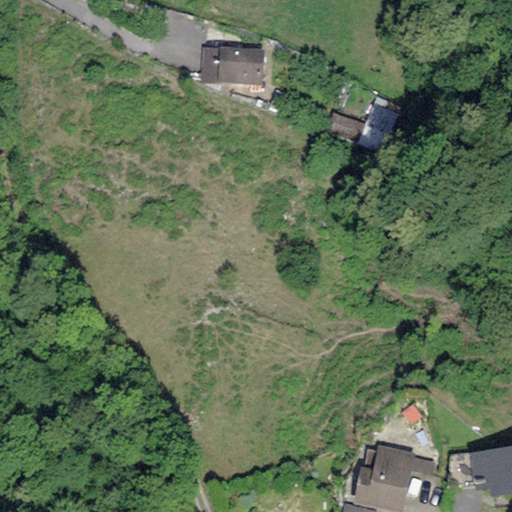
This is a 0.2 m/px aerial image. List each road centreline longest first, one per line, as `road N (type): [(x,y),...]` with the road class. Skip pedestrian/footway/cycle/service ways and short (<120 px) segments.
road 1 (track): [(0,167),(30,278),(71,342),(157,431),(195,511)]
road 2 (track): [(184,493),(86,443),(0,413)]
